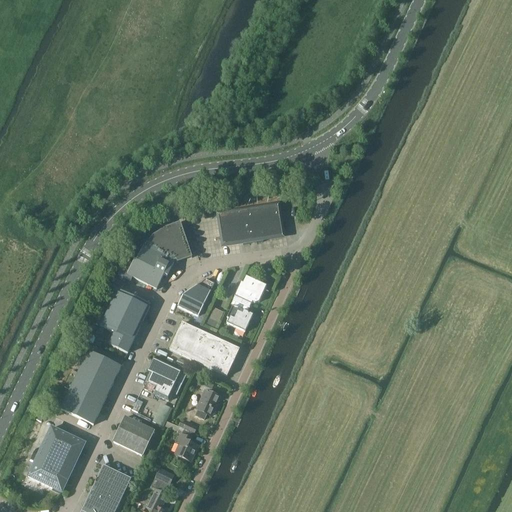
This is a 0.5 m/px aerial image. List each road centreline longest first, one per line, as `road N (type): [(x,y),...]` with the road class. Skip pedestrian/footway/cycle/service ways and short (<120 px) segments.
road 1 (secondary): [(0,433),(76,275),(120,211),(190,172),(252,166),(310,147)]
road 2 (unclassified): [(64,511),(176,284),(200,265),(294,249)]
road 3 (unclassified): [(178,511),(293,270),(294,249)]
road 4 (secondary): [(310,147),(352,117),(416,0)]
